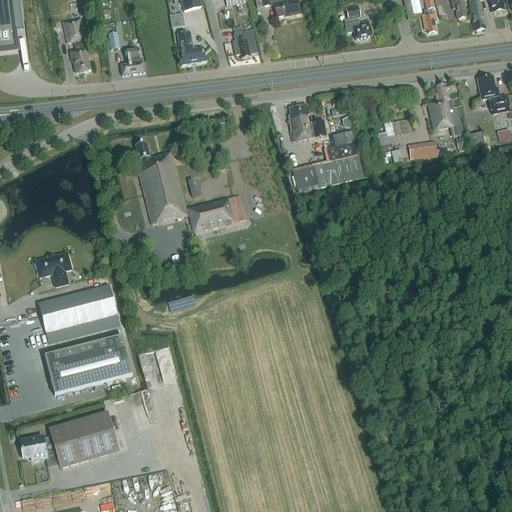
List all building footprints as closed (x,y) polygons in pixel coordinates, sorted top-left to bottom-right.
[(0,0),(0,52),(18,50),(15,31),(23,30),(19,0),(0,0)] [(202,8),(199,0),(181,0),(184,12),(202,8)] [(260,0),(262,7),(269,6),(269,7),(274,6),(276,18),(290,15),(290,17),(300,14),(296,0),(260,0)] [(424,0),(428,15),(422,16),(425,31),(428,30),(429,34),(437,33),(435,22),(437,22),(435,13),(431,14),(430,10),(435,9),(432,0),(424,0)] [(450,0),(453,11),(456,10),(458,20),(467,18),(464,8),(466,8),(464,1),(466,1),(466,0),(450,0)] [(486,31),(481,9),(480,9),(478,0),(470,0),(471,1),(470,1),(472,11),(471,11),(475,33),(486,31)] [(489,0),(492,15),(498,14),(499,14),(502,14),(503,13),(504,12),(501,0),(489,0)] [(360,18),(358,8),(345,11),(348,21),(344,22),(347,35),(354,33),(355,41),(372,37),(368,22),(359,25),(357,19),(360,18)] [(170,16),(173,29),(186,27),(183,13),(170,16)] [(81,19),(63,23),(67,45),(73,44),(75,52),(70,53),(72,64),(74,63),(76,75),(90,72),(88,60),(89,60),(87,49),(86,49),(84,41),(86,41),(81,19)] [(98,25),(93,26),(95,36),(101,35),(98,25)] [(257,55),(253,32),(243,35),(243,34),(242,35),(234,36),(233,36),(235,44),(233,44),(235,57),(241,56),(242,61),(250,59),(250,57),(257,55)] [(119,49),(116,34),(108,36),(111,51),(119,49)] [(179,53),(177,55),(178,59),(180,61),(183,60),(184,66),(186,66),(187,67),(191,66),(191,65),(196,64),(197,65),(201,64),(202,63),(203,63),(205,62),(203,62),(202,56),(203,56),(203,54),(202,54),(201,50),(203,50),(203,49),(201,49),(193,51),(190,34),(179,36),(178,37),(180,48),(181,47),(182,53),(179,53)] [(121,67),(122,78),(145,75),(143,63),(140,64),(139,59),(138,50),(124,52),(126,62),(127,62),(128,66),(121,67)] [(482,103),(490,101),(493,116),(510,113),(507,97),(500,99),(498,88),(495,89),(493,78),(477,81),(482,103)] [(446,103),(445,102),(450,100),(450,102),(458,100),(454,84),(446,86),(446,85),(436,88),(440,104),(429,107),(431,107),(434,118),(432,119),(435,132),(449,128),(451,138),(464,135),(461,125),(460,126),(456,109),(448,110),(446,102),(446,103)] [(291,132),(290,132),(293,143),(325,137),(322,124),(313,126),(311,117),(309,118),(307,107),(289,110),(291,117),(289,118),(291,132)] [(332,119),(342,117),(340,110),(331,112),(332,119)] [(387,139),(402,136),(399,121),(384,124),(387,139)] [(508,131),(497,134),(500,144),(511,141),(508,131)] [(467,137),(471,152),(485,148),(482,134),(467,137)] [(468,152),(466,138),(455,140),(458,154),(468,152)] [(292,173),(296,191),(362,177),(355,144),(347,146),(346,141),(335,143),(337,148),(326,151),(329,165),(292,173)] [(437,158),(435,143),(408,147),(410,161),(423,160),(423,162),(436,160),(435,158),(437,158)] [(153,227),(189,217),(194,234),(234,224),(227,200),(185,211),(171,155),(150,160),(146,145),(135,148),(142,175),(140,175),(153,227)] [(65,273),(71,271),(67,255),(35,263),(39,280),(52,276),(55,289),(68,286),(65,273)] [(95,291),(39,306),(46,335),(54,333),(57,345),(106,332),(95,291)] [(122,338),(44,358),(54,397),(132,377),(122,338)] [(107,415),(50,432),(52,439),(43,441),(43,439),(36,441),(36,439),(28,441),(28,442),(20,444),(23,461),(32,459),(33,463),(47,460),(46,454),(56,452),(61,470),(118,453),(107,415)]
